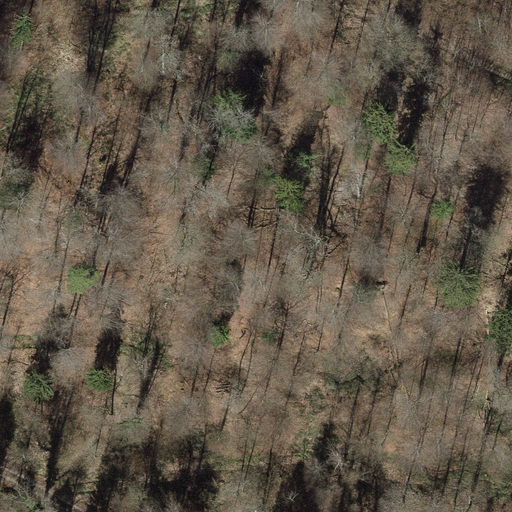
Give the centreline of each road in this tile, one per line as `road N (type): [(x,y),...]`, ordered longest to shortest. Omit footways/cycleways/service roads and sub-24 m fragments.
road 1 (track): [(85,511),(265,481),(411,438)]
road 2 (track): [(243,0),(152,19),(0,125)]
road 3 (track): [(511,75),(379,11),(333,0)]
